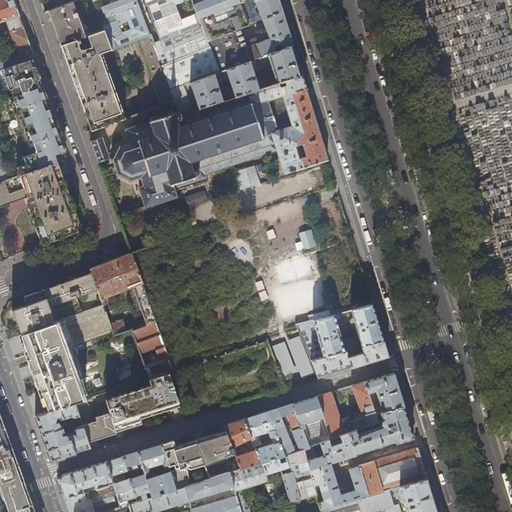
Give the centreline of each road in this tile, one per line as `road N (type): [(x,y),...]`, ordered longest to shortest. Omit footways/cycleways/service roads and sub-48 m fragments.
road 1 (residential): [(409,357),(38,472)]
road 2 (primary): [(301,0),(409,357)]
road 3 (residential): [(0,287),(100,247),(107,234),(26,0)]
road 4 (primary): [(454,344),(348,0)]
road 5 (primary): [(507,511),(454,344)]
road 6 (primary): [(409,357),(457,511)]
